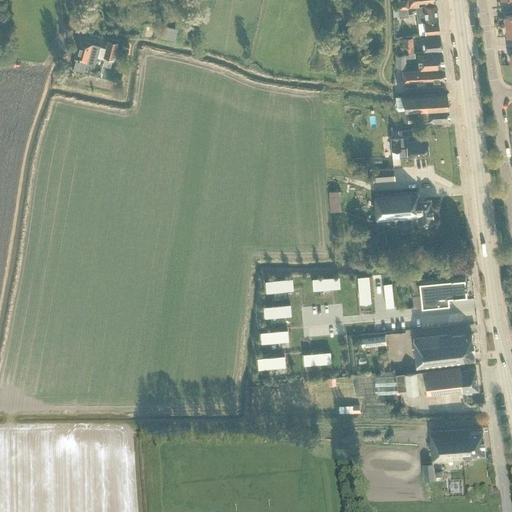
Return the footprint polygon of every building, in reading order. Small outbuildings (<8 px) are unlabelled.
[(424,35),(439,34),(437,20),(438,20),(436,4),(418,6),(407,7),(395,8),(392,9),(392,17),(398,16),(398,17),(408,16),(408,14),(416,13),(417,22),(423,22),(424,35)] [(422,52),(442,50),(440,36),(421,38),(422,52)] [(413,52),(412,37),(402,38),(402,52),(413,52)] [(91,43),(79,40),(74,59),(75,59),(73,69),(84,72),(86,64),(94,66),(96,57),(103,58),(103,57),(113,59),(117,42),(107,40),(105,48),(99,46),(91,44),(91,43)] [(419,69),(444,68),(442,53),(417,54),(419,69)] [(406,67),(405,54),(394,55),(395,68),(406,67)] [(410,82),(445,80),(444,69),(409,71),(410,82)] [(404,110),(448,108),(446,93),(403,96),(404,110)] [(428,121),(449,120),(448,109),(419,110),(419,119),(428,119),(428,121)] [(403,122),(408,122),(417,122),(416,110),(399,111),(403,122)] [(407,137),(390,139),(391,151),(400,150),(400,148),(406,148),(407,157),(428,155),(426,140),(408,141),(407,137)] [(393,168),(373,169),(374,180),(394,179),(393,168)] [(339,190),(329,191),(331,211),(341,210),(339,190)] [(433,224),(431,200),(419,201),(418,191),(375,194),(376,221),(413,219),(413,216),(419,215),(420,225),(433,224)] [(450,293),(468,291),(466,274),(421,278),(421,279),(411,280),(414,307),(424,306),(424,303),(451,300),(450,293)] [(339,276),(313,279),(314,289),(340,287),(339,276)] [(369,276),(358,277),(361,303),(371,302),(369,276)] [(267,291),(293,289),(292,278),(266,281),(267,291)] [(264,306),(265,317),(291,314),(290,304),(264,306)] [(261,332),(262,342),(288,340),(287,330),(261,332)] [(417,368),(475,361),(474,353),(475,353),(473,341),(472,333),(451,336),(451,334),(414,338),(417,368)] [(386,344),(385,335),(361,338),(362,346),(386,344)] [(331,362),(330,351),(304,354),(305,364),(331,362)] [(285,366),(284,355),(258,358),(259,368),(285,366)] [(478,390),(476,368),(461,370),(461,367),(405,373),(396,374),(398,391),(407,389),(407,395),(420,394),(420,393),(428,392),(428,399),(435,398),(435,392),(463,389),(463,392),(466,391),(466,393),(472,393),(471,391),(478,390)] [(484,440),(483,431),(471,432),(470,428),(430,431),(431,439),(433,461),(463,459),(463,458),(473,457),(473,455),(485,454),(484,445),(485,445),(484,440)] [(435,479),(434,462),(422,463),(424,480),(435,479)]
